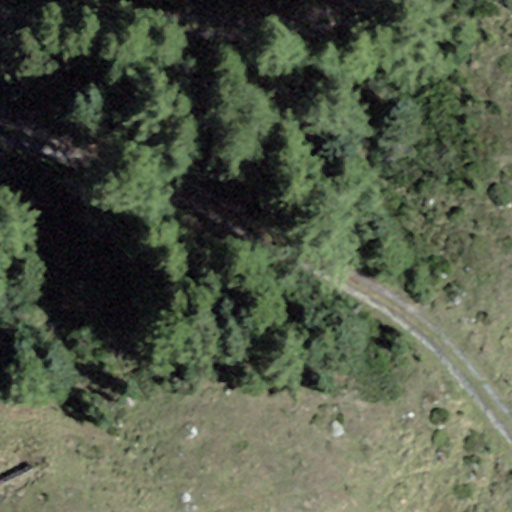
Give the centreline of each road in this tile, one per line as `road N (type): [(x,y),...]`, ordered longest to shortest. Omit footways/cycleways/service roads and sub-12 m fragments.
road 1 (track): [(0,130),(318,256),(431,332),(511,427)]
road 2 (track): [(371,0),(346,20),(276,37),(0,28)]
